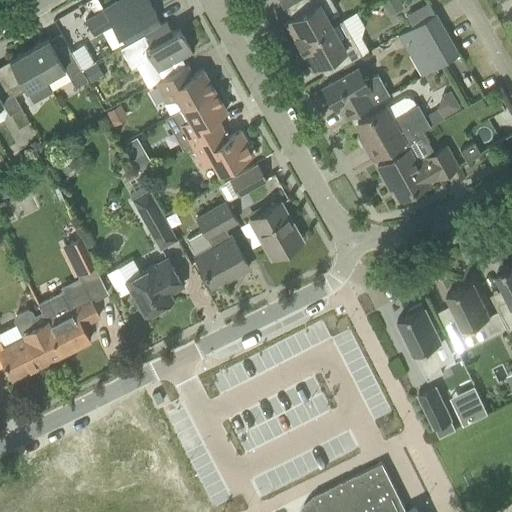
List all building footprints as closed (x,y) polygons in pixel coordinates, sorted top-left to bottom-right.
[(118,33),(125,44),(161,24),(155,12),(156,12),(148,0),(118,0),(103,8),(104,9),(86,20),(94,34),(112,24),(117,33),(118,33)] [(286,21),(299,44),(332,25),(326,14),(336,8),(331,0),(301,0),(306,9),(286,21)] [(382,0),(381,1),(389,15),(404,6),(399,0),(382,0)] [(435,67),(458,54),(435,13),(412,26),(435,67)] [(362,54),(343,19),(332,25),(299,44),(312,67),(333,56),(339,67),(362,54)] [(158,70),(192,51),(180,28),(173,32),(166,21),(161,24),(125,44),(120,47),(132,67),(150,57),(158,70)] [(48,38),(28,49),(45,78),(65,67),(69,76),(81,69),(71,52),(60,59),(48,38)] [(21,80),(9,87),(14,96),(15,95),(26,89),(45,78),(28,49),(9,60),(21,80)] [(186,64),(156,81),(167,101),(163,103),(170,115),(175,112),(182,108),(215,90),(203,69),(192,75),(186,64)] [(378,74),(363,77),(358,67),(323,87),(334,106),(338,103),(347,118),(389,94),(378,74)] [(0,103),(3,102),(10,115),(22,108),(15,95),(14,96),(9,87),(0,92),(0,103)] [(222,113),(226,111),(215,90),(182,108),(175,112),(170,115),(166,117),(183,148),(191,144),(214,131),(228,124),(222,113)] [(114,125),(128,117),(121,103),(106,111),(114,125)] [(373,158),(430,126),(418,103),(392,118),(386,107),(358,122),(367,139),(364,141),(373,158)] [(252,150),(252,144),(247,142),(241,130),(220,141),(214,131),(191,144),(204,165),(212,160),(219,173),(253,153),(252,150)] [(474,142),(460,150),(466,160),(480,152),(474,142)] [(457,165),(446,146),(426,157),(430,164),(420,170),(408,149),(378,166),(386,181),(389,179),(400,198),(427,182),(427,181),(436,176),(437,177),(457,165)] [(146,154),(133,161),(139,171),(152,164),(152,162),(146,154)] [(267,179),(257,162),(218,184),(227,201),(267,179)] [(160,249),(178,239),(149,188),(132,199),(160,249)] [(203,229),(186,239),(211,284),(233,271),(235,274),(249,266),(231,234),(230,235),(225,226),(237,219),(226,200),(196,218),(203,229)] [(271,257),(298,242),(289,226),(294,223),(281,201),(250,219),(271,257)] [(67,255),(76,273),(94,265),(80,236),(72,240),(77,251),(67,255)] [(183,285),(168,258),(154,266),(153,264),(126,279),(145,314),(172,299),(169,293),(183,285)] [(511,262),(504,266),(504,267),(497,271),(511,302),(511,303),(499,310),(508,330),(511,328),(511,262)] [(490,315),(474,281),(447,294),(451,304),(439,310),(458,350),(480,339),(482,333),(477,322),(490,315)] [(87,289),(43,310),(54,332),(53,333),(62,352),(90,339),(83,324),(100,315),(87,289)] [(431,345),(442,340),(425,305),(423,306),(422,303),(409,309),(410,312),(401,317),(402,318),(399,319),(408,339),(428,379),(444,371),(431,345)] [(0,365),(4,364),(11,378),(62,352),(53,333),(54,332),(43,310),(35,314),(33,310),(27,308),(15,315),(14,319),(17,326),(0,334),(0,365)] [(452,419),(435,385),(419,393),(435,427),(452,419)] [(120,436),(126,448),(135,467),(137,467),(153,459),(161,476),(162,475),(167,486),(170,484),(184,511),(202,502),(165,429),(153,435),(147,422),(120,436)] [(159,511),(145,484),(137,467),(135,467),(126,448),(115,454),(109,441),(82,454),(97,486),(115,477),(123,495),(124,494),(129,504),(132,503),(136,511),(159,511)] [(417,511),(415,507),(407,511),(383,461),(313,496),(320,511),(417,511)] [(64,466),(38,479),(53,511),(54,510),(70,503),(74,511),(101,511),(83,473),(70,479),(64,466)] [(53,511),(38,479),(2,497),(9,511),(54,511),(54,510),(53,511)] [(9,511),(2,497),(0,497),(0,511),(9,511)]
